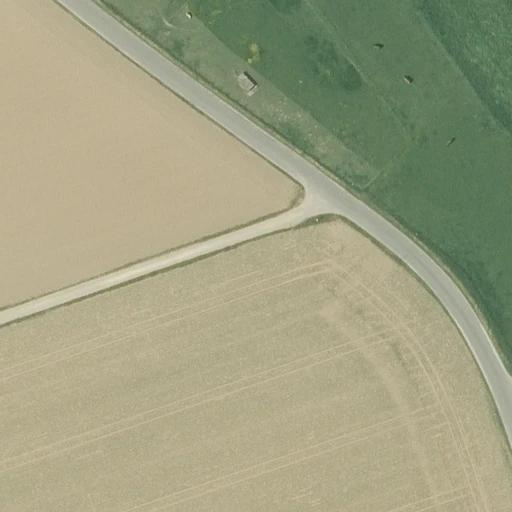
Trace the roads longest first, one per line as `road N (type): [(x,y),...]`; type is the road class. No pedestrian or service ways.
road 1 (unclassified): [(69,0),(438,276),(484,340),(511,402)]
road 2 (track): [(0,322),(347,201)]
